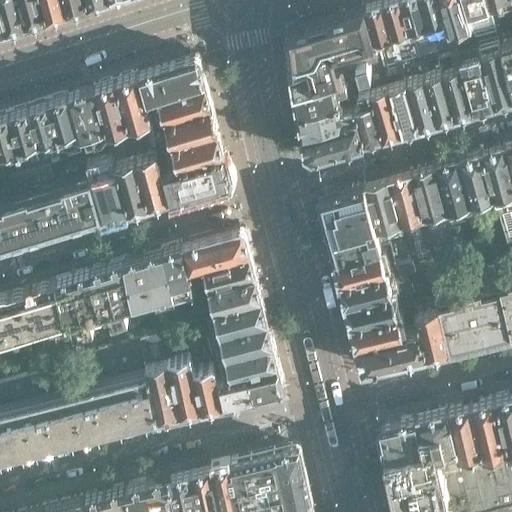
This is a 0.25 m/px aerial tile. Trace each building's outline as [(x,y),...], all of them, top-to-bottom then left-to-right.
[(26,18),(20,0),(0,0),(0,5),(5,24),(26,18)] [(47,11),(43,0),(20,0),(26,18),(47,11)] [(83,0),(43,0),(47,11),(83,0)] [(289,66),(292,86),(349,69),(350,70),(363,67),(361,62),(360,63),(356,49),(367,46),(371,57),(380,55),(364,0),(357,0),(284,22),(289,66)] [(406,75),(401,58),(395,38),(392,27),(384,0),(364,0),(377,35),(377,36),(381,50),(379,50),(383,62),(401,126),(419,121),(406,75)] [(412,26),(404,0),(384,0),(392,27),(405,23),(406,27),(412,26)] [(428,16),(423,0),(404,0),(412,26),(421,23),(420,18),(428,16)] [(448,15),(442,0),(423,0),(428,16),(440,13),(441,17),(448,15)] [(470,14),(465,0),(442,0),(448,15),(453,36),(474,29),(470,14)] [(496,23),(489,0),(465,0),(470,14),(474,29),(487,26),(496,23)] [(511,35),(509,36),(502,10),(504,9),(501,0),(489,0),(496,23),(511,78),(511,35)] [(511,94),(511,78),(496,23),(487,26),(491,42),(479,46),(495,99),(511,94)] [(419,53),(415,39),(413,33),(395,38),(401,58),(419,53)] [(437,47),(433,34),(415,39),(419,53),(437,47)] [(495,99),(479,46),(458,52),(461,59),(474,105),(495,99)] [(155,141),(218,123),(200,53),(193,48),(93,80),(94,81),(112,141),(119,162),(131,202),(169,191),(161,164),(155,141)] [(474,105),(461,59),(443,64),(456,110),(474,105)] [(456,110),(443,64),(432,68),(431,61),(422,64),(437,116),(456,110)] [(401,126),(383,62),(363,67),(365,74),(383,131),(401,126)] [(437,116),(422,64),(417,65),(419,72),(406,75),(419,121),(437,116)] [(348,81),(344,73),(293,89),(295,89),(299,106),(297,107),(297,108),(350,92),(348,81)] [(374,133),(383,131),(365,74),(357,76),(363,97),(352,101),(355,111),(363,137),(367,136),(367,135),(374,133)] [(112,141),(94,81),(68,89),(85,149),(112,141)] [(85,149),(68,89),(10,107),(22,145),(30,143),(29,136),(38,134),(46,161),(85,149)] [(355,111),(352,101),(350,92),(297,108),(300,124),(303,124),(304,127),(355,111)] [(22,145),(10,107),(9,107),(0,110),(0,145),(11,142),(12,148),(22,145)] [(355,111),(304,127),(303,127),(302,127),(301,127),(302,131),(305,147),(306,147),(307,145),(313,149),(312,150),(313,151),(363,137),(355,111)] [(224,146),(218,123),(155,141),(161,164),(224,146)] [(511,136),(503,139),(511,169),(511,136)] [(511,188),(511,169),(503,139),(501,140),(483,145),(480,146),(494,193),(511,188)] [(230,169),(224,146),(161,164),(169,191),(226,175),(227,175),(228,174),(229,173),(230,171),(230,170),(230,169)] [(494,193),(480,146),(457,152),(470,200),(494,193)] [(470,200),(457,152),(434,159),(447,206),(470,200)] [(131,202),(119,162),(112,164),(109,155),(95,159),(98,168),(93,170),(104,210),(131,202)] [(461,254),(447,206),(434,159),(410,166),(437,261),(461,254)] [(0,241),(102,211),(88,164),(53,175),(49,160),(11,172),(15,186),(0,190),(0,241)] [(437,261),(410,166),(387,172),(401,225),(413,268),(430,263),(437,261)] [(401,225),(387,172),(364,178),(377,225),(378,231),(401,225)] [(336,258),(340,276),(385,263),(396,260),(390,238),(381,241),(380,236),(378,231),(377,225),(364,178),(345,184),(318,191),(317,192),(323,212),(328,233),(335,257),(336,258)] [(511,198),(496,203),(507,241),(511,239),(511,198)] [(250,245),(245,225),(244,223),(243,222),(242,222),(241,221),(240,221),(183,237),(189,262),(250,245)] [(191,270),(189,262),(183,237),(163,243),(174,289),(181,287),(185,303),(198,299),(191,270)] [(511,239),(507,241),(493,245),(496,258),(511,253),(511,239)] [(162,327),(202,315),(200,307),(180,313),(174,289),(163,243),(143,248),(157,305),(162,327)] [(255,266),(250,245),(189,262),(191,270),(206,266),(209,278),(255,266)] [(157,305),(143,248),(124,253),(134,301),(136,311),(157,305)] [(134,301),(124,253),(108,259),(120,316),(127,314),(126,303),(134,301)] [(408,279),(406,270),(403,258),(396,260),(385,263),(340,276),(341,276),(345,290),(344,291),(345,297),(391,284),(408,279)] [(120,316),(108,259),(91,264),(100,311),(109,308),(111,319),(120,316)] [(449,341),(437,290),(430,263),(413,268),(406,270),(408,279),(414,300),(419,321),(356,338),(362,362),(426,347),(449,341)] [(100,311),(91,264),(56,274),(66,321),(75,318),(77,329),(94,324),(91,313),(100,311)] [(261,287),(255,266),(209,278),(215,301),(261,287)] [(511,271),(500,275),(511,325),(511,271)] [(66,321),(56,274),(0,291),(0,303),(9,333),(40,323),(44,334),(68,327),(66,321)] [(511,325),(500,275),(437,290),(449,341),(472,336),(471,333),(489,328),(490,331),(511,325)] [(397,305),(391,284),(345,297),(347,303),(348,302),(352,315),(350,315),(351,317),(397,305)] [(273,335),(261,287),(215,301),(200,305),(200,307),(202,315),(216,372),(248,363),(278,355),(273,335)] [(419,321),(414,300),(397,305),(351,317),(351,318),(354,317),(358,332),(359,332),(360,336),(358,336),(357,336),(356,336),(356,338),(419,321)] [(0,335),(9,333),(0,303),(0,335)] [(180,405),(168,353),(189,347),(202,400),(222,395),(216,372),(202,315),(162,327),(140,334),(0,375),(0,450),(156,411),(159,410),(180,405)] [(202,400),(189,347),(168,353),(180,405),(202,400)] [(283,374),(279,357),(278,357),(278,355),(248,363),(254,388),(274,383),(278,382),(280,381),(281,381),(282,379),(283,377),(283,375),(283,374)] [(254,388),(248,363),(216,372),(222,395),(225,395),(254,388)] [(511,387),(507,389),(508,389),(496,392),(496,391),(494,392),(511,464),(511,387)] [(465,511),(511,501),(511,464),(494,392),(491,392),(491,393),(480,396),(480,395),(478,396),(478,397),(475,397),(472,398),(472,397),(469,398),(470,398),(463,400),(463,399),(447,403),(457,444),(437,448),(435,439),(426,441),(384,451),(392,488),(397,511),(465,511)] [(457,444),(447,403),(438,405),(435,406),(428,408),(428,407),(427,407),(427,408),(418,410),(426,441),(435,439),(437,448),(457,444)] [(426,441),(418,410),(417,410),(416,410),(413,411),(413,412),(399,415),(399,414),(397,415),(383,419),(382,418),(381,419),(378,424),(378,425),(379,425),(384,451),(426,441)] [(254,511),(313,499),(301,446),(299,442),(296,440),(292,440),(212,459),(223,511),(254,511)] [(223,511),(212,459),(168,470),(178,511),(223,511)] [(178,511),(168,470),(147,475),(154,511),(178,511)] [(154,511),(147,475),(141,476),(126,480),(132,511),(154,511)] [(132,511),(126,480),(104,485),(110,511),(132,511)] [(110,511),(104,485),(83,491),(87,511),(110,511)] [(87,511),(83,491),(5,511),(87,511)] [(315,511),(313,499),(254,511),(315,511)] [(511,511),(511,501),(465,511),(511,511)]
